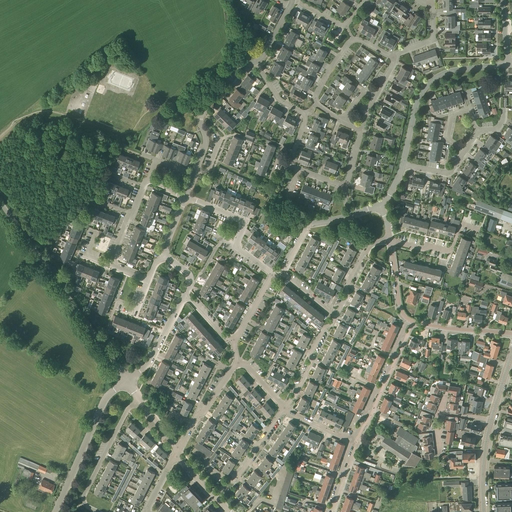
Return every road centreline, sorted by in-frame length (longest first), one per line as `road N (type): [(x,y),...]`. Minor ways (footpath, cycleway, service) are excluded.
road 1 (residential): [(126,380),(0,202)]
road 2 (residential): [(402,165),(416,102),(429,82),(506,65)]
road 3 (residential): [(185,197),(205,148),(202,114),(241,66),(256,62)]
road 4 (residential): [(54,511),(103,402),(126,380)]
road 5 (residential): [(352,440),(407,319)]
road 6 (residential): [(95,511),(84,493),(127,408),(142,402)]
